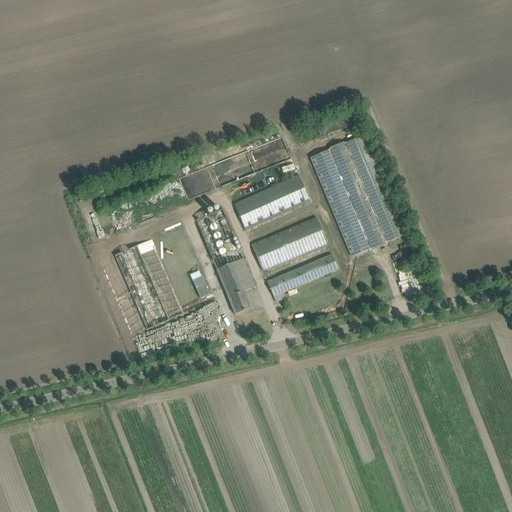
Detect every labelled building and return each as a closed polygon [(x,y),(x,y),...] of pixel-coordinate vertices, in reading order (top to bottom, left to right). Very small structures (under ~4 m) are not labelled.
[(316,125),(320,138),(359,125),(355,113),(316,125)] [(405,235),(402,226),(364,135),(311,157),(352,257),(372,249),(385,243),(405,235)] [(299,176),(234,205),(246,231),(310,202),(299,176)] [(197,220),(231,305),(235,315),(252,308),(246,295),(252,293),(250,289),(254,288),(239,250),(237,250),(233,239),(235,238),(223,210),(197,220)] [(317,218),(251,246),(262,272),(328,245),(317,218)] [(148,242),(176,306),(180,316),(216,300),(184,226),(148,242)] [(160,298),(138,246),(115,256),(147,330),(179,317),(169,294),(160,298)] [(267,282),(272,293),(276,303),(285,299),(283,293),(338,270),(332,255),(267,282)]
